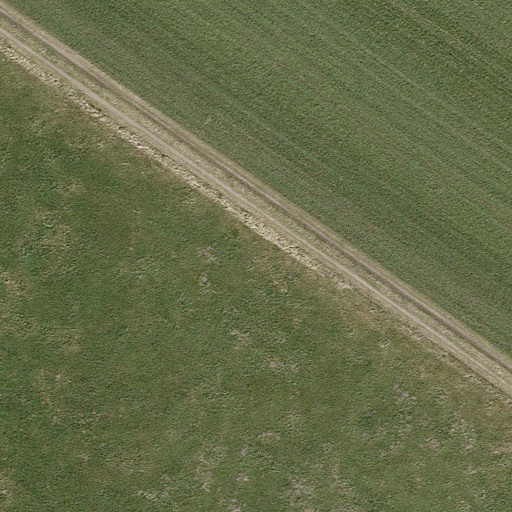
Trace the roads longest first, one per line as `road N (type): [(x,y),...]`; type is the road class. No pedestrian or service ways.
road 1 (track): [(0,17),(511,378)]
road 2 (track): [(511,423),(72,124),(10,97)]
